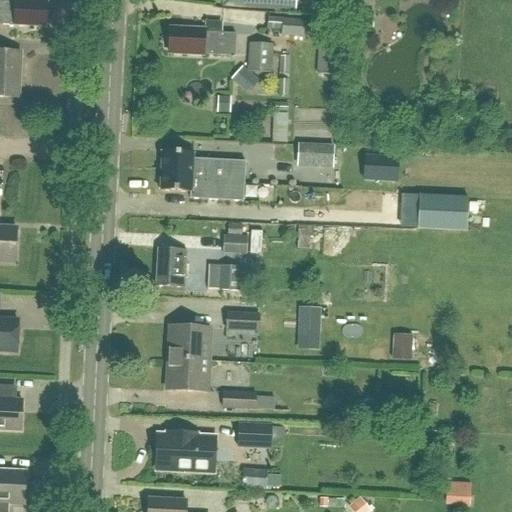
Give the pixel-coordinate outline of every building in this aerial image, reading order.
[(46,29),(47,3),(0,0),(0,26),(14,27),(46,29)] [(295,0),(256,0),(256,8),(295,10),(295,0)] [(305,39),(306,22),(267,19),(266,30),(281,31),(280,37),(305,39)] [(333,76),(336,22),(314,21),(313,37),(319,37),(316,75),(333,76)] [(235,58),(236,36),(205,35),(205,32),(170,30),(169,56),(205,57),(205,56),(235,58)] [(270,74),(271,62),(272,47),(249,46),(248,60),(247,73),(270,74)] [(0,99),(17,100),(19,55),(0,54),(0,99)] [(239,88),(248,96),(258,84),(249,76),(239,88)] [(228,99),(217,99),(216,114),(228,114),(228,99)] [(333,149),(321,148),(320,164),(332,165),(333,149)] [(162,154),(161,173),(191,175),(191,181),(244,183),(245,164),(193,161),(193,156),(162,154)] [(365,158),(364,182),(396,184),(397,160),(365,158)] [(243,204),(244,183),(191,181),(191,175),(161,173),(159,193),(190,194),(190,201),(243,204)] [(418,230),(466,233),(467,200),(419,198),(418,230)] [(228,226),(228,235),(240,235),(240,227),(228,226)] [(0,262),(14,264),(16,231),(0,229),(0,262)] [(246,256),(247,238),(223,237),(222,255),(246,256)] [(184,290),(186,254),(158,252),(156,288),(184,290)] [(239,293),(240,269),(220,268),(218,292),(239,293)] [(300,309),(298,333),(318,334),(320,310),(300,309)] [(258,334),(259,316),(226,314),(225,332),(258,334)] [(0,321),(0,352),(16,353),(17,346),(18,343),(19,342),(19,340),(19,337),(19,335),(19,334),(18,331),(18,330),(18,322),(0,321)] [(168,361),(208,363),(210,331),(170,329),(168,361)] [(392,337),(391,360),(408,361),(409,338),(392,337)] [(207,395),(208,363),(168,361),(166,393),(207,395)] [(255,412),(256,395),(222,394),(221,410),(255,412)] [(275,400),(256,399),(255,412),(274,412),(275,400)] [(0,431),(20,432),(22,402),(0,401),(0,431)] [(272,426),(238,425),(237,450),(271,451),(272,426)] [(195,440),(195,436),(168,435),(168,439),(157,438),(156,470),(174,471),(178,473),(182,474),(186,474),(189,474),(193,472),(214,473),(215,441),(195,440)] [(0,511),(7,511),(8,504),(23,505),(25,475),(0,474),(0,511)] [(243,474),(242,490),(266,491),(266,489),(267,477),(267,475),(243,474)] [(281,478),(267,477),(266,489),(281,490),(281,478)] [(470,508),(471,486),(446,485),(446,507),(470,508)] [(369,511),(360,500),(349,508),(352,511),(369,511)] [(148,501),(147,511),(185,511),(186,502),(148,501)]
